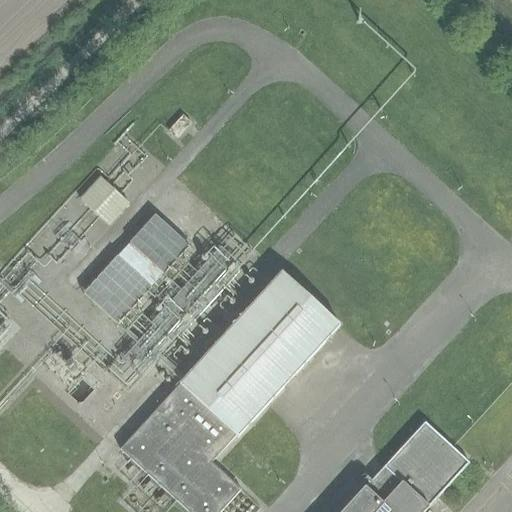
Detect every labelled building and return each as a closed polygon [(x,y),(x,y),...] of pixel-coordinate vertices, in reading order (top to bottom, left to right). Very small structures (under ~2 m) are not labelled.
[(177,139),(191,124),(182,115),(168,131),(177,139)] [(109,227),(129,204),(100,177),(79,200),(109,227)] [(189,246),(155,216),(129,244),(163,275),(189,246)] [(151,288),(117,258),(83,296),(117,326),(151,288)] [(211,463),(235,436),(238,439),(340,326),(282,273),(120,451),(187,511),(221,511),(241,491),(211,463)] [(425,423),(343,511),(425,511),(437,499),(469,465),(440,438),(425,423)]
